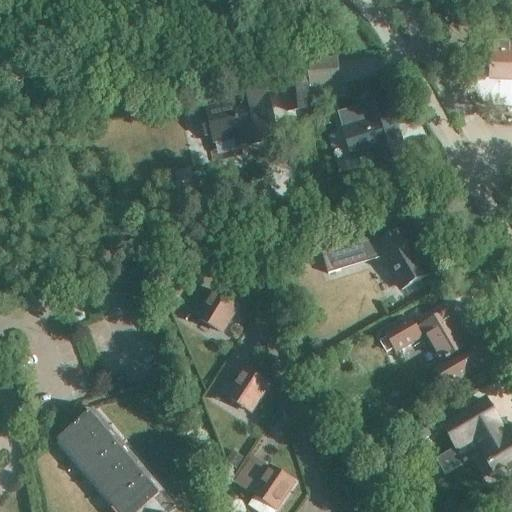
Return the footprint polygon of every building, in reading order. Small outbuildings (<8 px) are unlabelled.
[(491,53),(491,62),(473,61),(472,80),(477,92),(480,96),(483,99),(486,102),(490,105),(495,107),(511,107),(511,41),(492,40),(491,53)] [(307,62),(308,75),(282,78),(286,111),(311,109),(310,96),(340,93),(337,59),(307,62)] [(209,119),(202,120),(205,136),(213,134),(215,142),(238,137),(240,149),(272,142),(270,130),(274,129),(267,97),(263,98),(260,86),(228,93),(231,105),(207,110),(209,119)] [(362,109),(341,116),(354,159),(375,153),(379,165),(405,157),(388,98),(361,106),(362,109)] [(379,243),(376,237),(321,254),(327,275),(379,260),(399,293),(432,274),(404,228),(379,243)] [(189,314),(221,333),(237,306),(213,291),(203,309),(195,304),(189,314)] [(411,319),(384,335),(395,355),(424,337),(440,363),(442,366),(433,371),(445,390),(492,361),(480,342),(466,351),(465,348),(469,346),(449,311),(419,328),(420,330),(417,331),(411,319)] [(218,393),(250,413),(267,386),(243,371),(233,388),(225,383),(218,393)] [(511,432),(505,437),(485,402),(443,426),(456,450),(474,440),(498,481),(511,472),(511,432)] [(73,459),(104,432),(90,416),(59,442),(73,459)] [(426,423),(404,436),(411,448),(433,435),(426,423)] [(73,459),(87,474),(118,448),(104,432),(73,459)] [(100,490),(131,464),(118,448),(87,474),(100,490)] [(248,507),(255,511),(273,511),(292,484),(250,456),(233,482),(255,497),(248,507)] [(100,490),(114,506),(145,480),(131,464),(100,490)] [(145,480),(114,506),(119,511),(140,511),(159,496),(145,480)]
